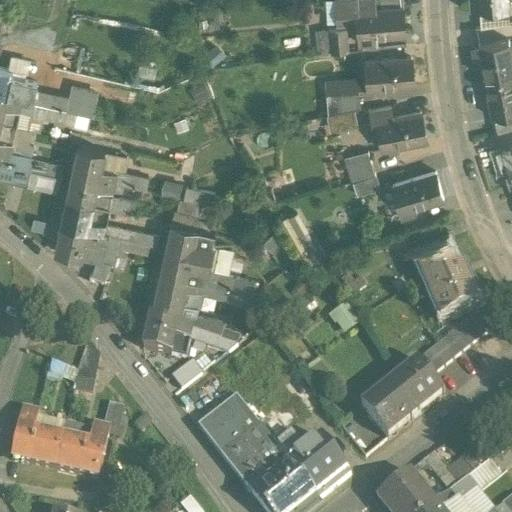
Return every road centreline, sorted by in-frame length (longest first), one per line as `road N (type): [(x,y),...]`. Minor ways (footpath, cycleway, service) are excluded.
road 1 (residential): [(246,511),(47,259)]
road 2 (residential): [(440,0),(456,136),(511,293)]
road 3 (residential): [(338,511),(511,379)]
road 4 (residential): [(47,259),(0,405)]
